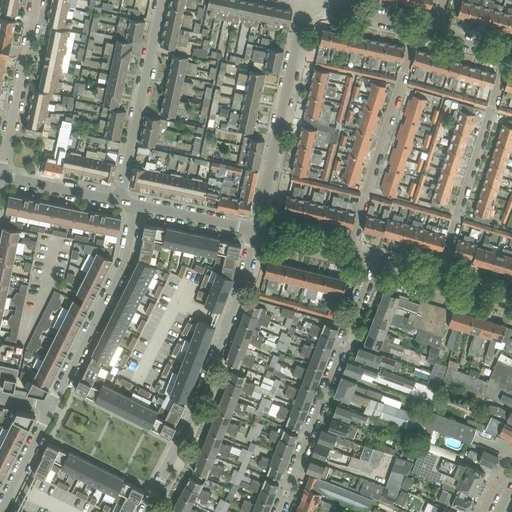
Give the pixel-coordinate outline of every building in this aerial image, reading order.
[(21,7),(21,4),(3,0),(2,0),(1,7),(0,6),(0,10),(14,13),(17,14),(19,7),(21,7)] [(215,18),(218,0),(209,0),(208,8),(212,8),(211,11),(210,11),(209,17),(215,18)] [(224,20),(228,0),(218,0),(215,18),(219,18),(224,20)] [(233,21),(237,0),(228,0),(224,20),(233,21)] [(246,0),(237,0),(233,21),(239,22),(240,17),(239,17),(239,14),(244,15),(247,0),(246,0)] [(252,25),(256,2),(247,0),(244,15),(243,23),(252,25)] [(431,9),(433,0),(420,0),(419,6),(431,9)] [(468,19),(473,0),(468,0),(468,2),(463,0),(458,16),(468,19)] [(478,21),(483,6),(477,5),(478,0),(473,0),(468,19),(478,21)] [(488,24),(494,3),(495,0),(493,0),(483,0),(484,0),(478,21),(488,24)] [(262,19),(265,4),(256,2),(252,25),(257,26),(258,21),(257,21),(257,18),(262,19)] [(70,10),(71,7),(52,3),(51,10),(49,9),(48,13),(67,17),(68,10),(70,10)] [(120,12),(121,6),(109,3),(107,9),(120,12)] [(503,12),(502,11),(498,10),(499,4),(494,3),(488,24),(498,27),(503,12)] [(183,13),(184,9),(185,7),(170,4),(169,5),(168,13),(192,18),(193,15),(183,13)] [(270,29),(274,6),(265,4),(262,19),(267,20),(266,23),(265,23),(264,28),(270,29)] [(280,26),(284,8),(274,6),(270,29),(274,30),(274,28),(279,28),(279,26),(280,26)] [(508,30),(511,16),(511,8),(509,7),(507,13),(503,12),(498,27),(508,30)] [(284,8),(280,23),(285,24),(284,26),(283,26),(282,31),(288,33),(293,10),(284,8)] [(0,29),(13,32),(16,21),(13,20),(14,13),(0,10),(0,18),(1,18),(0,22),(0,29)] [(66,24),(67,17),(48,13),(47,16),(49,16),(48,23),(67,27),(68,24),(66,24)] [(190,26),(192,18),(168,13),(165,23),(181,26),(181,24),(190,26)] [(143,31),(146,21),(120,15),(118,25),(143,31)] [(97,32),(99,21),(93,20),(91,31),(97,32)] [(165,23),(163,35),(188,41),(189,36),(184,35),(185,30),(180,29),(181,26),(165,23)] [(141,41),(143,31),(118,25),(117,31),(122,33),(121,37),(141,41)] [(70,36),(71,31),(52,27),(50,37),(67,40),(68,36),(70,36)] [(13,32),(0,29),(0,65),(6,67),(8,56),(9,54),(10,50),(10,46),(11,44),(13,32)] [(329,46),(332,31),(323,29),(318,54),(315,64),(325,66),(326,62),(327,56),(322,55),(325,45),(329,46)] [(336,58),(341,33),(332,31),(329,46),(334,47),(331,57),(336,58)] [(347,50),(351,35),(341,33),(336,58),(341,59),(343,49),(347,50)] [(163,35),(161,45),(176,48),(181,50),(182,45),(187,46),(188,41),(163,35)] [(354,62),(360,37),(351,35),(347,50),(352,51),(350,61),(354,62)] [(66,45),(67,40),(50,37),(48,47),(67,51),(68,46),(66,45)] [(366,54),(369,39),(360,37),(354,62),(359,63),(361,53),(366,54)] [(133,42),(118,39),(117,44),(106,41),(105,46),(131,52),(133,42)] [(372,66),(378,41),(369,39),(366,54),(370,55),(368,65),(372,66)] [(384,58),(387,43),(378,41),(372,66),(377,67),(379,57),(384,58)] [(391,70),(396,45),(387,43),(384,58),(388,58),(385,68),(391,70)] [(206,58),(209,45),(203,44),(202,49),(194,48),(192,55),(206,58)] [(402,61),(405,47),(396,45),(391,70),(395,71),(397,60),(402,61)] [(129,62),(131,52),(105,46),(104,52),(109,53),(108,57),(129,62)] [(64,54),(66,54),(67,51),(48,47),(47,54),(45,53),(44,57),(63,61),(64,54)] [(282,60),(284,50),(269,47),(268,52),(254,49),(253,54),(282,60)] [(418,76),(425,52),(416,49),(412,64),(416,65),(414,75),(418,76)] [(430,70),(434,54),(425,52),(418,76),(423,78),(425,69),(430,70)] [(174,53),(171,63),(196,69),(197,63),(188,61),(189,57),(174,53)] [(280,70),(282,60),(253,54),(252,60),(266,63),(265,67),(280,70)] [(436,82),(443,57),(434,54),(430,70),(434,71),(431,80),(433,81),(436,82)] [(62,67),(63,61),(44,57),(43,60),(45,60),(44,67),(63,71),(63,68),(62,67)] [(112,69),(111,71),(111,73),(100,71),(99,77),(109,79),(108,83),(123,87),(125,76),(126,74),(126,72),(129,62),(108,57),(107,62),(102,61),(101,66),(112,69)] [(448,75),(452,60),(443,57),(436,82),(440,83),(443,74),(448,75)] [(457,78),(461,63),(461,62),(452,60),(448,75),(452,76),(449,86),(454,87),(457,78)] [(221,61),(219,73),(225,74),(227,63),(221,61)] [(195,74),(196,69),(171,63),(169,73),(184,77),(185,72),(195,74)] [(469,81),(473,67),(461,63),(457,78),(469,81)] [(62,76),(63,71),(44,67),(42,77),(59,81),(60,76),(62,76)] [(480,85),(485,70),(473,67),(469,81),(480,85)] [(340,73),(330,71),(315,68),(313,77),(328,80),(328,76),(337,78),(339,78),(340,73)] [(263,83),(266,73),(251,70),(250,74),(239,72),(238,77),(263,83)] [(476,99),(475,103),(487,107),(488,102),(496,73),(485,70),(480,85),(486,86),(483,95),(485,96),(483,101),(476,99)] [(183,81),(184,77),(169,73),(167,83),(192,89),(193,83),(183,81)] [(58,85),(59,81),(42,77),(40,87),(59,91),(60,86),(58,85)] [(261,92),(263,83),(238,77),(237,83),(247,85),(247,89),(261,92)] [(337,87),(327,85),(328,80),(313,77),(311,86),(336,92),(337,87)] [(385,86),(372,82),(371,86),(367,84),(366,87),(370,89),(369,94),(384,99),(386,91),(384,90),(385,86)] [(121,97),(123,87),(108,83),(108,87),(97,85),(96,91),(121,97)] [(191,94),(192,89),(167,83),(165,93),(180,96),(181,91),(191,94)] [(335,96),(336,92),(311,86),(309,95),(324,99),(325,94),(335,96)] [(52,96),(53,93),(34,89),(33,96),(31,95),(30,98),(49,102),(50,96),(52,96)] [(259,102),(261,92),(247,89),(246,94),(235,92),(234,97),(259,102)] [(119,107),(121,97),(96,91),(95,96),(105,98),(104,104),(119,107)] [(179,100),(180,96),(165,93),(163,103),(188,108),(189,102),(179,100)] [(382,107),(384,99),(369,94),(367,99),(363,98),(362,101),(365,102),(364,106),(378,110),(379,106),(382,107)] [(323,103),(324,99),(309,95),(307,105),(332,110),(333,105),(323,103)] [(425,104),(427,100),(427,99),(414,95),(413,95),(412,99),(410,98),(407,106),(423,111),(424,107),(426,107),(428,108),(429,105),(425,104)] [(257,112),(259,102),(234,97),(233,103),(243,105),(242,109),(257,112)] [(48,109),(49,102),(30,98),(30,102),(32,102),(30,109),(49,113),(50,109),(48,109)] [(216,114),(218,104),(212,102),(210,112),(216,114)] [(472,124),(475,114),(473,113),(475,107),(459,102),(457,109),(455,108),(452,118),(458,120),(472,124)] [(186,114),(188,108),(163,103),(161,113),(176,116),(177,111),(186,114)] [(305,114),(303,120),(328,125),(330,119),(325,118),(326,114),(331,115),(332,110),(307,105),(305,114)] [(103,106),(102,112),(107,113),(108,112),(110,112),(109,117),(124,120),(126,111),(111,108),(103,106)] [(376,115),(378,110),(364,106),(363,110),(360,109),(359,112),(363,114),(361,119),(376,123),(379,115),(376,115)] [(421,116),(423,111),(407,106),(405,114),(407,115),(406,119),(419,124),(420,119),(424,120),(425,117),(421,116)] [(48,116),(49,113),(30,109),(29,116),(27,115),(26,119),(45,123),(46,116),(48,116)] [(255,122),(257,112),(242,109),(241,113),(231,111),(230,116),(255,122)] [(167,126),(168,120),(146,115),(144,124),(158,127),(159,123),(162,124),(161,125),(167,126)] [(72,122),(73,118),(73,117),(66,116),(65,120),(63,120),(61,126),(61,128),(71,130),(72,124),(72,122)] [(253,132),(255,122),(230,116),(228,122),(239,124),(238,129),(253,132)] [(100,119),(99,125),(123,129),(124,120),(109,117),(108,121),(106,121),(106,120),(100,119)] [(44,129),(45,123),(26,119),(25,122),(27,122),(26,129),(28,130),(28,132),(33,133),(33,131),(39,132),(39,134),(48,136),(50,130),(44,129)] [(374,131),(376,123),(361,119),(360,124),(355,122),(355,125),(358,126),(356,130),(370,135),(371,130),(374,131)] [(421,129),(418,128),(419,124),(406,119),(404,123),(402,123),(399,131),(414,135),(415,131),(420,132),(421,129)] [(500,133),(511,136),(511,119),(509,119),(507,125),(503,123),(500,133)] [(469,134),(472,124),(458,120),(455,130),(469,134)] [(144,124),(142,133),(164,138),(166,132),(160,131),(160,132),(157,132),(158,127),(144,124)] [(99,125),(98,130),(104,131),(104,130),(106,130),(105,135),(121,139),(123,129),(99,125)] [(338,134),(333,132),(332,132),(317,129),(302,126),(300,135),(326,140),(331,141),(335,143),(338,134)] [(66,151),(69,137),(69,135),(70,135),(70,131),(71,130),(61,128),(58,140),(54,156),(48,155),(44,172),(61,176),(63,169),(62,169),(63,161),(66,151)] [(369,139),(370,135),(356,130),(355,135),(352,134),(351,137),(355,138),(354,143),(369,148),(371,140),(369,139)] [(466,144),(469,134),(455,130),(452,139),(466,144)] [(412,140),(414,135),(399,131),(397,138),(399,139),(398,143),(411,148),(413,144),(416,145),(417,142),(412,140)] [(142,133),(140,143),(154,146),(155,141),(158,142),(158,143),(163,144),(164,138),(142,133)] [(497,143),(511,148),(511,147),(511,136),(500,133),(497,143)] [(200,146),(201,137),(195,135),(193,145),(200,146)] [(326,140),(300,135),(298,144),(313,147),(314,142),(325,145),(326,140)] [(264,140),(251,138),(244,136),(242,145),(263,149),(264,140)] [(215,149),(217,140),(211,139),(205,137),(203,146),(209,148),(215,149)] [(462,154),(466,144),(452,139),(449,149),(462,154)] [(366,155),(369,148),(354,143),(352,148),(348,147),(347,150),(350,151),(349,155),(362,159),(364,155),(366,155)] [(394,147),(392,155),(408,160),(409,156),(412,157),(413,154),(410,153),(411,148),(398,143),(397,147),(394,147)] [(494,153),(508,157),(511,148),(497,143),(494,153)] [(312,152),(313,147),(298,144),(296,153),(321,159),(322,154),(312,152)] [(261,159),(263,149),(242,145),(240,154),(261,159)] [(459,164),(462,154),(449,149),(445,159),(459,164)] [(73,171),(77,152),(71,151),(71,153),(66,151),(63,161),(62,169),(63,169),(73,171)] [(83,173),(86,156),(81,155),(81,153),(77,152),(73,171),(83,173)] [(320,163),(321,159),(296,153),(294,162),(309,166),(310,161),(320,163)] [(505,167),(508,157),(494,153),(491,163),(505,167)] [(259,168),(261,159),(240,154),(238,163),(259,168)] [(93,175),(97,156),(91,155),(91,157),(86,156),(83,173),(93,175)] [(361,163),(362,159),(349,155),(347,159),(344,158),(343,161),(347,163),(346,167),(361,172),(363,164),(361,163)] [(392,155),(389,163),(392,163),(390,168),(404,172),(405,168),(408,169),(409,166),(406,165),(408,160),(392,155)] [(103,177),(107,158),(97,156),(93,175),(103,177)] [(117,160),(116,160),(107,158),(103,177),(113,180),(117,160)] [(456,173),(459,164),(445,159),(442,169),(456,173)] [(225,170),(227,165),(213,162),(211,167),(219,169),(218,171),(225,173),(226,170),(225,170)] [(308,170),(309,166),(294,162),(292,172),(317,177),(318,172),(308,170)] [(502,177),(505,167),(491,163),(488,173),(502,177)] [(141,185),(145,168),(145,166),(135,164),(131,183),(141,185)] [(236,167),(235,172),(234,178),(239,180),(242,168),(236,167)] [(345,167),(341,179),(354,183),(356,179),(359,180),(361,172),(346,167),(345,167)] [(151,188),(155,169),(150,168),(149,170),(145,168),(141,185),(151,188)] [(402,177),(404,172),(390,168),(389,172),(386,171),(384,179),(401,184),(403,180),(404,181),(405,178),(402,177)] [(162,190),(165,173),(160,171),(160,170),(155,169),(151,188),(162,190)] [(249,215),(258,171),(246,169),(240,193),(241,194),(236,213),(237,213),(237,212),(249,215)] [(453,183),(456,173),(442,169),(439,179),(453,183)] [(172,192),(176,173),(171,172),(171,174),(165,173),(162,190),(172,192)] [(183,194),(187,177),(181,176),(181,174),(176,173),(172,192),(183,194)] [(499,187),(502,177),(488,173),(485,183),(499,187)] [(194,197),(198,177),(193,176),(192,178),(187,177),(183,194),(194,197)] [(218,202),(221,188),(215,186),(217,177),(209,176),(208,182),(207,185),(204,199),(218,202)] [(207,185),(208,182),(202,180),(203,179),(198,177),(194,197),(204,199),(207,185)] [(400,189),(401,184),(384,179),(381,187),(384,188),(382,192),(396,197),(397,192),(401,193),(402,190),(400,189)] [(450,193),(453,183),(439,179),(437,185),(432,183),(430,187),(436,189),(450,193)] [(323,220),(326,204),(322,203),(325,188),(330,189),(331,185),(321,183),(320,187),(319,192),(313,218),(323,220)] [(416,202),(422,184),(418,183),(415,193),(413,201),(416,202)] [(496,197),(499,187),(485,183),(482,192),(496,197)] [(227,211),(232,186),(222,184),(221,188),(218,202),(217,209),(227,211)] [(241,194),(240,193),(240,196),(235,195),(237,187),(232,186),(227,211),(236,213),(241,194)] [(293,213),(300,187),(295,186),(292,197),(287,195),(284,210),(293,213)] [(303,215),(307,200),(302,198),(305,188),(300,187),(293,213),(303,215)] [(433,199),(431,204),(440,207),(441,201),(447,203),(450,193),(436,189),(433,199)] [(313,218),(319,192),(314,191),(312,201),(307,200),(303,215),(313,218)] [(493,204),(496,197),(482,192),(478,202),(492,207),(493,204)] [(18,214),(22,196),(10,194),(6,211),(18,214)] [(332,222),(339,197),(333,195),(331,205),(326,204),(323,220),(332,222)] [(33,198),(22,196),(18,214),(29,216),(33,198)] [(342,225),(346,209),(341,208),(344,198),(339,197),(332,222),(342,225)] [(33,198),(29,216),(40,218),(44,201),(33,198)] [(352,227),(358,202),(353,200),(350,210),(346,209),(342,225),(352,227)] [(44,201),(40,218),(51,221),(55,203),(44,201)] [(475,219),(487,223),(492,207),(478,202),(475,212),(477,213),(475,219)] [(55,203),(51,221),(62,223),(66,205),(55,203)] [(66,205),(62,223),(73,225),(77,208),(66,205)] [(372,233),(377,218),(372,216),(375,206),(370,205),(363,230),(372,233)] [(84,227),(88,210),(77,208),(73,225),(84,227)] [(387,218),(389,213),(390,210),(384,209),(381,219),(377,218),(372,233),(382,235),(383,234),(387,218)] [(88,210),(84,227),(95,230),(99,212),(88,210)] [(106,232),(110,214),(99,212),(95,230),(106,232)] [(122,217),(110,214),(106,232),(118,234),(122,217)] [(393,237),(398,216),(394,214),(393,219),(387,218),(383,234),(393,237)] [(402,240),(407,224),(401,222),(403,217),(398,216),(393,237),(402,240)] [(412,242),(418,221),(413,220),(411,225),(407,224),(402,240),(412,242)] [(427,229),(426,229),(421,228),(423,222),(418,221),(412,242),(422,245),(427,229)] [(145,224),(143,235),(144,236),(156,238),(162,239),(164,240),(163,244),(174,247),(178,229),(167,227),(166,228),(164,228),(145,224)] [(432,248),(438,227),(428,224),(426,229),(427,229),(422,245),(432,248)] [(3,226),(1,238),(18,242),(21,230),(3,226)] [(442,251),(446,235),(441,234),(442,228),(438,227),(432,248),(442,251)] [(178,229),(174,247),(185,249),(188,231),(178,229)] [(188,231),(185,249),(195,251),(199,234),(188,231)] [(199,234),(195,251),(206,253),(209,236),(199,234)] [(463,257),(469,236),(465,235),(463,240),(458,239),(454,254),(463,257)] [(144,236),(139,260),(140,259),(150,264),(154,248),(155,243),(156,238),(144,236)] [(209,236),(206,253),(217,256),(218,251),(220,252),(226,253),(237,255),(239,256),(241,244),(222,240),(220,239),(220,238),(209,236)] [(473,260),(478,244),(473,243),(475,238),(469,236),(463,257),(473,260)] [(18,242),(1,238),(0,240),(0,249),(16,252),(18,242)] [(482,264),(489,243),(484,241),(482,246),(478,244),(473,260),(472,261),(482,264)] [(97,251),(98,246),(86,243),(84,251),(90,253),(94,256),(92,262),(108,270),(113,259),(103,254),(97,251)] [(492,267),(497,251),(492,250),(493,244),(489,243),(482,264),(492,267)] [(105,248),(98,246),(97,251),(103,254),(105,248)] [(502,270),(508,249),(503,247),(502,253),(497,251),(492,267),(502,270)] [(0,249),(0,260),(14,263),(16,252),(0,249)] [(511,272),(511,255),(511,256),(511,253),(511,250),(508,249),(502,270),(511,273),(511,272)] [(224,263),(222,273),(233,277),(237,255),(226,253),(225,257),(224,263)] [(139,260),(135,268),(153,277),(157,268),(150,264),(140,259),(139,260)] [(0,260),(0,272),(11,274),(14,263),(0,260)] [(272,288),(278,262),(268,260),(265,275),(270,276),(267,287),(272,288)] [(108,270),(92,262),(87,272),(103,280),(108,270)] [(284,280),(288,265),(278,262),(272,288),(276,289),(279,278),(284,280)] [(291,293),(298,267),(288,265),(284,280),(289,281),(287,292),(291,293)] [(304,284),(308,270),(298,267),(291,293),(296,294),(299,283),(304,284)] [(135,268),(131,277),(148,285),(153,277),(135,268)] [(311,298),(317,272),(308,270),(304,284),(308,286),(305,296),(311,298)] [(217,271),(213,283),(230,289),(234,278),(233,277),(222,273),(217,271)] [(0,272),(0,283),(9,285),(11,274),(0,272)] [(103,280),(87,272),(82,282),(98,290),(103,280)] [(323,289),(327,274),(317,272),(311,298),(315,299),(318,288),(323,289)] [(330,303),(337,277),(327,274),(323,289),(328,290),(325,301),(330,303)] [(131,277),(127,285),(144,294),(148,285),(131,277)] [(347,279),(337,277),(330,303),(328,312),(327,316),(329,317),(339,320),(341,312),(334,310),(338,293),(343,294),(347,279)] [(84,317),(89,307),(91,303),(93,300),(98,290),(82,282),(77,292),(84,296),(83,299),(81,302),(73,299),(68,309),(84,317)] [(0,283),(0,294),(7,296),(9,285),(0,283)] [(213,283),(209,293),(226,300),(230,289),(213,283)] [(127,285),(122,294),(140,303),(144,294),(127,285)] [(418,327),(427,302),(421,300),(420,303),(385,291),(385,292),(383,292),(382,295),(383,297),(381,301),(380,303),(379,304),(378,306),(379,308),(377,312),(401,321),(403,315),(394,312),(396,306),(397,305),(411,311),(408,318),(406,323),(412,325),(418,327)] [(209,293),(205,304),(222,311),(226,300),(209,293)] [(122,294),(118,303),(135,311),(140,303),(122,294)] [(248,302),(245,312),(269,321),(271,315),(265,313),(267,309),(248,302)] [(424,330),(432,304),(427,302),(418,327),(419,327),(419,328),(424,330)] [(118,303),(114,311),(131,320),(135,311),(118,303)] [(430,332),(438,306),(432,304),(424,330),(427,331),(430,332)] [(437,334),(445,307),(438,306),(430,332),(437,334)] [(292,321),(294,315),(295,311),(283,307),(281,314),(287,316),(284,326),(289,328),(292,321)] [(443,337),(446,324),(447,324),(451,309),(445,307),(437,334),(430,332),(427,331),(423,341),(434,346),(434,345),(440,348),(440,347),(442,336),(443,337)] [(84,317),(68,309),(63,319),(79,327),(84,317)] [(453,349),(463,313),(459,311),(458,310),(455,309),(454,310),(451,309),(447,324),(449,324),(448,325),(453,327),(451,334),(447,348),(453,349)] [(114,311),(109,320),(127,328),(131,320),(114,311)] [(240,323),(237,332),(261,341),(263,336),(257,334),(259,330),(254,328),(255,326),(260,328),(261,323),(267,326),(269,321),(245,312),(241,321),(240,323)] [(389,322),(401,327),(411,328),(412,325),(406,323),(401,321),(377,312),(375,316),(374,317),(373,320),(374,321),(373,323),(372,324),(371,325),(370,327),(371,329),(369,333),(392,342),(394,337),(385,333),(387,328),(389,322)] [(475,317),(474,316),(472,316),(472,314),(469,313),(468,314),(463,313),(453,349),(458,351),(459,345),(464,330),(469,331),(475,333),(473,340),(472,340),(468,354),(473,356),(474,356),(484,319),(480,318),(480,317),(476,316),(475,317)] [(300,317),(294,315),(292,321),(297,323),(300,317)] [(58,329),(74,337),(79,327),(63,319),(58,329)] [(511,332),(511,328),(506,326),(505,324),(502,323),(501,324),(496,323),(494,322),(493,321),(490,320),(489,321),(484,319),(474,356),(479,357),(480,352),(485,336),(491,338),(485,359),(491,361),(495,347),(497,340),(502,341),(506,342),(509,337),(511,332)] [(109,320),(105,328),(123,337),(127,328),(109,320)] [(199,320),(195,331),(211,337),(216,326),(199,320)] [(335,338),(339,328),(325,323),(323,328),(318,326),(318,325),(312,322),(310,329),(335,338)] [(105,328),(101,337),(118,346),(123,337),(105,328)] [(423,341),(427,331),(424,330),(419,328),(415,339),(423,341)] [(53,339),(69,347),(74,337),(58,329),(53,339)] [(331,348),(335,338),(310,329),(308,333),(312,335),(310,338),(318,341),(318,343),(318,344),(312,341),(310,345),(304,343),(302,349),(327,358),(331,348)] [(195,331),(190,341),(207,348),(211,337),(195,331)] [(237,332),(233,342),(229,351),(254,361),(255,356),(253,355),(249,354),(249,355),(244,353),(246,348),(247,347),(249,341),(253,343),(253,344),(259,346),(261,341),(237,332)] [(287,333),(285,337),(284,342),(288,344),(290,344),(292,337),(287,335),(287,333)] [(404,346),(392,342),(369,333),(367,337),(366,338),(365,340),(366,342),(365,343),(380,348),(389,352),(391,347),(402,352),(404,346)] [(284,342),(285,337),(281,335),(276,347),(281,349),(284,342)] [(101,337),(97,345),(114,354),(118,346),(101,337)] [(48,349),(64,357),(69,347),(53,339),(48,349)] [(0,385),(15,389),(24,346),(0,340),(0,385)] [(184,351),(203,358),(207,348),(190,341),(187,351),(184,351)] [(97,345),(92,354),(93,355),(102,359),(109,363),(114,354),(97,345)] [(437,359),(440,348),(434,345),(434,346),(431,357),(437,359)] [(401,363),(363,348),(359,347),(356,357),(378,366),(379,362),(398,369),(399,368),(401,367),(401,365),(401,363)] [(64,357),(48,349),(43,359),(59,367),(64,357)] [(323,368),(327,358),(302,349),(300,354),(306,356),(307,355),(312,357),(310,363),(308,369),(302,367),(303,366),(296,364),(294,369),(319,379),(323,368)] [(184,351),(180,362),(199,369),(203,358),(184,351)] [(254,361),(229,351),(225,361),(239,367),(241,362),(246,364),(245,365),(251,367),(254,361)] [(511,358),(501,352),(497,358),(511,364),(511,358)] [(93,355),(82,378),(92,384),(95,379),(97,374),(102,364),(100,363),(102,359),(93,355)] [(274,368),(276,362),(277,360),(272,358),(269,366),(274,368)] [(487,379),(487,380),(511,389),(511,364),(497,358),(488,380),(487,379)] [(59,367),(43,359),(38,369),(54,377),(59,367)] [(381,371),(358,362),(349,359),(344,372),(360,378),(363,372),(376,377),(377,373),(380,374),(381,371)] [(444,378),(448,366),(435,361),(434,364),(431,373),(443,377),(444,378)] [(182,363),(178,373),(195,380),(199,369),(180,362),(182,363)] [(511,404),(511,389),(487,380),(448,366),(444,378),(443,379),(499,400),(499,398),(511,404)] [(438,389),(443,377),(431,373),(415,367),(413,374),(429,379),(427,385),(438,389)] [(54,377),(38,369),(33,379),(49,387),(54,377)] [(316,389),(319,379),(294,369),(292,374),(299,376),(299,375),(305,377),(302,384),(300,390),(295,388),(295,387),(289,384),(287,389),(312,399),(316,389)] [(246,376),(242,374),(233,370),(229,381),(253,390),(254,389),(269,395),(269,394),(273,384),(275,380),(270,378),(265,376),(264,376),(260,386),(249,381),(249,382),(244,381),(246,376)] [(415,381),(383,370),(380,377),(413,389),(415,381)] [(178,373),(174,384),(191,390),(195,380),(178,373)] [(358,380),(352,378),(343,374),(338,385),(399,408),(400,408),(402,402),(383,395),(383,394),(356,384),(358,380)] [(81,378),(75,388),(93,397),(95,398),(95,400),(104,404),(112,388),(103,383),(101,388),(98,387),(92,384),(82,378),(81,378)] [(45,395),(49,387),(33,379),(27,391),(45,395)] [(253,390),(229,381),(225,391),(221,400),(246,410),(246,409),(254,412),(256,407),(241,402),(241,403),(236,401),(238,396),(241,389),(246,391),(245,392),(251,395),(253,390)] [(439,391),(447,394),(450,391),(450,385),(442,382),(439,391)] [(174,384),(170,395),(176,397),(187,401),(191,390),(174,384)] [(275,396),(279,386),(273,384),(269,394),(274,396),(275,396)] [(399,408),(338,385),(334,396),(349,403),(351,398),(367,405),(364,412),(369,414),(379,417),(386,420),(389,421),(423,434),(426,425),(429,419),(428,418),(400,408),(399,408)] [(112,388),(104,404),(113,409),(122,393),(112,388)] [(308,409),(312,399),(287,389),(284,395),(291,397),(296,399),(295,404),(292,410),(287,408),(287,407),(281,405),(279,409),(304,419),(308,409)] [(122,393),(113,409),(123,413),(131,397),(122,393)] [(439,393),(432,411),(436,412),(437,412),(443,395),(439,393)] [(131,397),(123,413),(132,418),(140,402),(131,397)] [(167,415),(164,419),(175,425),(187,401),(176,397),(169,410),(167,415)] [(246,410),(221,400),(217,411),(213,421),(238,430),(240,425),(233,422),(233,423),(228,422),(231,416),(233,410),(238,412),(237,413),(244,415),(246,410)] [(140,402),(132,418),(141,423),(149,406),(140,402)] [(263,411),(266,404),(260,402),(258,409),(255,410),(254,413),(261,416),(263,411)] [(333,415),(343,419),(350,421),(351,418),(365,423),(369,414),(364,412),(364,413),(338,403),(333,415)] [(270,407),(271,406),(266,404),(263,411),(269,413),(271,408),(270,407)] [(511,409),(510,412),(498,406),(489,404),(487,410),(495,414),(496,412),(508,419),(511,420),(511,409)] [(149,406),(141,423),(150,427),(151,426),(153,427),(171,436),(176,425),(175,425),(164,419),(158,416),(156,415),(158,411),(149,406)] [(300,429),(304,419),(279,409),(276,416),(283,418),(283,417),(289,419),(287,424),(291,425),(300,429)] [(18,410),(14,418),(30,426),(36,414),(18,410)] [(477,427),(467,424),(437,412),(436,412),(432,411),(431,410),(428,418),(429,419),(426,425),(440,430),(471,442),(477,427)] [(511,420),(508,419),(506,423),(492,416),(486,429),(495,434),(496,432),(511,440),(511,420)] [(14,418),(9,428),(25,436),(30,426),(14,418)] [(358,427),(350,424),(332,418),(328,429),(345,435),(354,438),(358,427)] [(485,424),(468,418),(466,423),(483,429),(485,424)] [(238,430),(213,421),(209,431),(205,441),(230,450),(232,445),(225,443),(225,444),(220,442),(223,436),(225,430),(230,432),(230,433),(236,436),(238,430)] [(253,436),(256,429),(257,427),(252,424),(248,434),(253,436)] [(435,444),(440,430),(426,425),(423,434),(426,435),(424,441),(429,442),(429,441),(435,444)] [(9,428),(4,438),(20,446),(25,436),(9,428)] [(294,444),(298,434),(284,429),(283,434),(278,432),(271,429),(269,435),(270,435),(294,444)] [(350,440),(331,433),(322,429),(317,440),(327,444),(333,446),(335,441),(354,448),(356,444),(356,443),(350,440)] [(290,456),(294,445),(294,444),(270,435),(269,439),(278,443),(275,451),(272,460),(262,456),(262,458),(285,467),(290,456)] [(4,438),(0,445),(0,448),(15,456),(20,446),(4,438)] [(409,445),(418,448),(420,442),(411,439),(410,440),(408,444),(409,444),(409,445)] [(230,450),(205,441),(202,451),(198,461),(222,470),(224,466),(217,463),(217,465),(212,463),(215,456),(217,451),(222,453),(222,454),(228,456),(230,450)] [(485,473),(476,468),(467,464),(454,459),(457,453),(429,442),(424,441),(421,448),(419,454),(412,471),(444,483),(456,488),(457,487),(459,487),(457,492),(466,496),(468,491),(475,494),(475,493),(480,496),(485,485),(486,482),(481,479),(485,473)] [(49,442),(43,453),(44,453),(55,459),(61,462),(63,463),(61,467),(71,472),(79,456),(69,451),(69,452),(66,451),(49,442)] [(341,459),(343,453),(316,443),(312,454),(325,459),(327,454),(341,459)] [(371,455),(373,448),(365,445),(361,458),(365,460),(369,461),(371,455)] [(397,449),(385,445),(383,451),(394,455),(397,449)] [(0,461),(10,466),(15,456),(0,448),(0,461)] [(381,458),(383,451),(373,448),(371,455),(381,458)] [(493,467),(498,456),(484,449),(482,454),(471,449),(468,455),(493,467)] [(44,453),(34,473),(45,479),(50,468),(53,463),(55,459),(44,453)] [(359,457),(352,455),(352,456),(350,462),(349,464),(356,466),(359,457)] [(381,458),(371,455),(369,461),(374,463),(379,465),(381,458)] [(79,456),(71,472),(80,476),(88,460),(79,456)] [(410,468),(412,462),(397,456),(394,462),(410,468)] [(359,457),(356,466),(362,469),(363,466),(365,460),(361,458),(359,457)] [(281,478),(285,467),(262,458),(261,460),(260,459),(258,465),(264,468),(265,467),(270,468),(268,473),(281,478)] [(330,467),(319,463),(310,459),(306,471),(326,478),(330,467)] [(88,460),(80,476),(89,481),(97,465),(88,460)] [(365,460),(363,466),(372,469),(374,463),(369,461),(365,460)] [(0,461),(0,473),(5,476),(10,466),(0,461)] [(222,470),(198,461),(194,471),(207,476),(209,472),(214,473),(214,474),(220,477),(222,470)] [(410,468),(394,462),(392,468),(405,473),(408,474),(410,468)] [(97,465),(89,481),(98,485),(96,487),(97,488),(106,469),(97,465)] [(242,480),(246,468),(241,466),(239,471),(237,476),(236,478),(242,480)] [(405,473),(392,468),(390,474),(402,479),(405,473)] [(106,469),(97,488),(106,492),(115,474),(106,469)] [(115,474),(106,492),(116,497),(117,495),(119,490),(121,491),(127,494),(138,500),(139,500),(144,490),(126,481),(124,480),(125,478),(115,474)] [(359,493),(340,485),(330,482),(320,478),(311,474),(306,488),(321,493),(335,498),(335,497),(368,510),(372,498),(366,495),(359,493)] [(402,479),(390,474),(388,480),(400,485),(402,479)] [(203,483),(199,481),(191,476),(186,485),(209,498),(212,493),(206,490),(205,491),(201,488),(203,483)] [(331,478),(330,482),(340,485),(359,493),(365,478),(360,477),(356,488),(348,485),(350,482),(344,480),(343,482),(331,478)] [(240,485),(242,480),(236,478),(234,483),(232,487),(237,490),(240,485)] [(275,493),(279,484),(266,479),(264,483),(259,481),(253,478),(252,479),(250,478),(248,482),(275,493)] [(366,495),(372,481),(365,478),(359,493),(366,495)] [(260,492),(258,498),(256,504),(251,502),(251,501),(244,498),(242,504),(263,511),(267,511),(271,504),(271,503),(275,494),(275,493),(248,482),(243,480),(241,485),(255,491),(255,490),(260,492)] [(396,497),(398,491),(400,485),(388,480),(386,486),(381,501),(392,505),(393,503),(395,497),(396,497)] [(372,481),(366,495),(372,498),(374,498),(379,484),(372,481)] [(455,491),(456,488),(444,483),(443,486),(455,491)] [(379,484),(374,498),(375,499),(381,501),(386,486),(379,484)] [(209,498),(186,485),(181,494),(176,504),(191,511),(200,511),(195,509),(194,510),(190,507),(193,501),(196,496),(201,498),(201,499),(206,502),(209,498)] [(234,496),(237,490),(232,487),(229,493),(234,496)] [(321,493),(306,488),(302,497),(331,509),(333,503),(320,498),(321,493)] [(443,489),(438,500),(467,511),(467,510),(468,508),(468,507),(470,507),(473,500),(443,489)] [(400,490),(395,502),(403,505),(407,493),(400,490)] [(122,504),(118,511),(131,511),(138,500),(127,494),(125,499),(122,504)] [(331,509),(302,497),(298,507),(310,511),(314,511),(315,509),(323,511),(337,511),(338,511),(331,509)] [(457,511),(436,502),(431,511),(457,511)]
